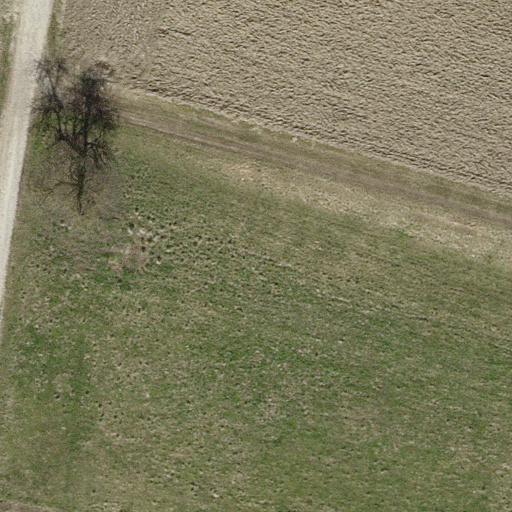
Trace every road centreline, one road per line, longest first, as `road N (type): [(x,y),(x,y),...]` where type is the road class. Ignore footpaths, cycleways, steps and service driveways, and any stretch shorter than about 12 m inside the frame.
road 1 (track): [(511,228),(33,86)]
road 2 (track): [(0,311),(47,0)]
